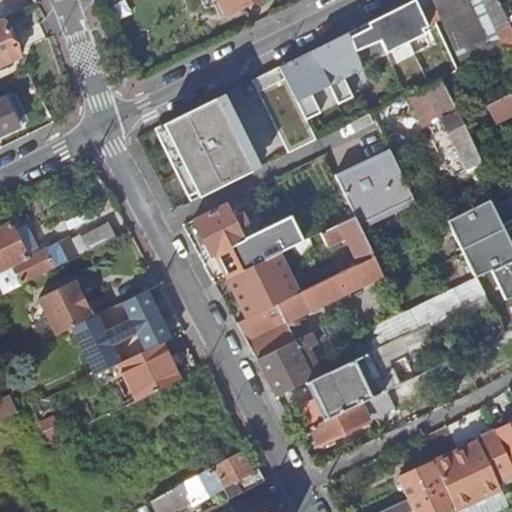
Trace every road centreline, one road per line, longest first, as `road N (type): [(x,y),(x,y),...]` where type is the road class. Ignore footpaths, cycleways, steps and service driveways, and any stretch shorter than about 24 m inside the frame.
road 1 (residential): [(105,125),(306,511)]
road 2 (residential): [(359,0),(105,125)]
road 3 (residential): [(105,125),(59,0)]
